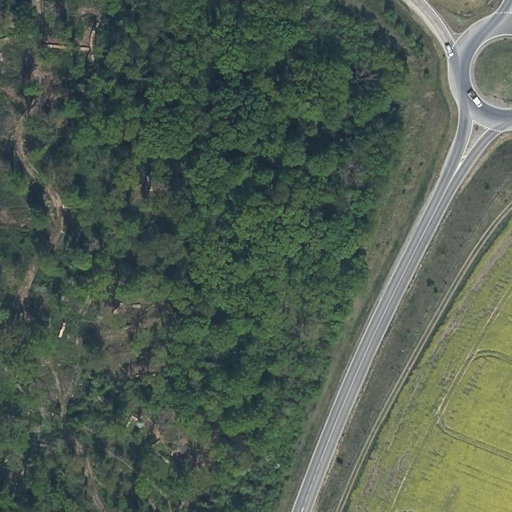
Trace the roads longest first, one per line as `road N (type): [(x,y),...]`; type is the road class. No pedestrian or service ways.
road 1 (track): [(511,209),(420,333),(338,511)]
road 2 (secondary): [(301,511),(360,363),(441,199)]
